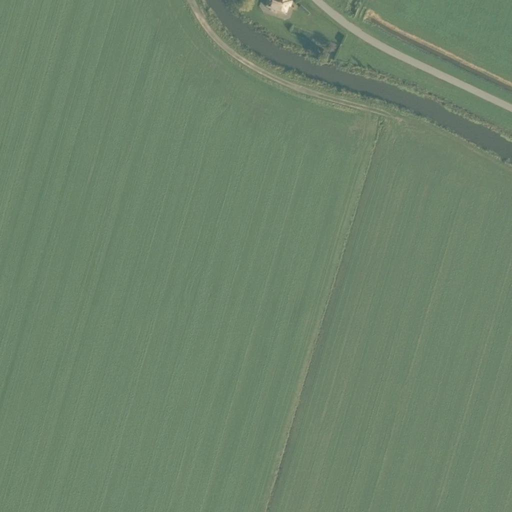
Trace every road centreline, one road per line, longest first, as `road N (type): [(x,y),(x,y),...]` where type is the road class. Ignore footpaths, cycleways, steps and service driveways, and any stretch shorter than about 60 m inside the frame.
road 1 (track): [(190,0),(207,31),(241,61),(308,93),(386,115)]
road 2 (unclassified): [(511,109),(378,47),(314,0)]
